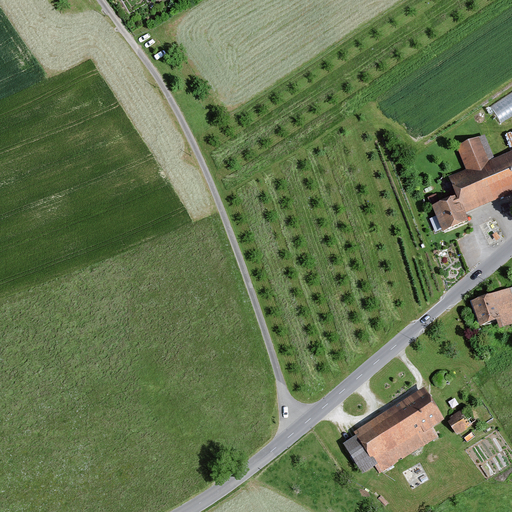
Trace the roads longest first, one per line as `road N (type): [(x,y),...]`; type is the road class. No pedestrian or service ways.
road 1 (track): [(296,429),(191,147),(105,0)]
road 2 (tertiary): [(184,511),(271,450),(511,248)]
